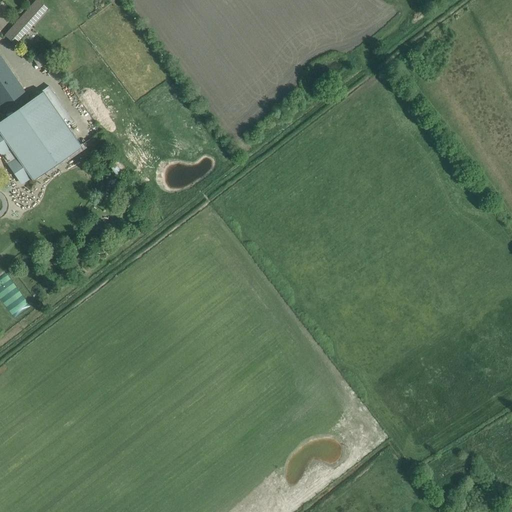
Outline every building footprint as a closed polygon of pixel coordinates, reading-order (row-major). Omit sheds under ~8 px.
[(15,44),(39,16),(30,8),(5,36),(15,44)] [(0,144),(6,153),(3,156),(8,163),(10,162),(11,161),(26,182),(30,178),(32,181),(33,182),(34,180),(33,178),(81,146),(44,93),(14,115),(11,111),(29,99),(0,56),(0,144)] [(109,165),(117,177),(126,170),(118,159),(109,165)] [(17,208),(26,212),(33,197),(30,196),(34,189),(27,186),(17,208)] [(13,190),(9,197),(16,202),(20,195),(13,190)] [(0,298),(13,317),(30,306),(8,274),(0,279),(0,298)]
